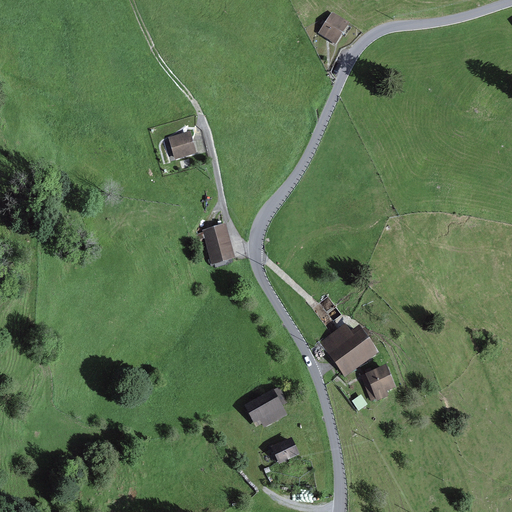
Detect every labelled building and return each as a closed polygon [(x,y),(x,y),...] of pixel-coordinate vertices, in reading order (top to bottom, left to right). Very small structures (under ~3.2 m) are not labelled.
[(349,22),(332,12),(318,33),(335,44),(349,22)] [(196,153),(190,131),(168,137),(175,160),(196,153)] [(235,258),(226,223),(202,231),(211,264),(235,258)] [(351,330),(345,323),(320,342),(344,377),(379,352),(359,324),(351,330)] [(396,387),(386,364),(365,373),(377,401),(389,395),(387,391),(396,387)] [(288,414),(273,388),(244,404),(253,423),(259,420),(264,428),(288,414)] [(299,454),(291,437),(270,446),(279,464),(299,454)]
